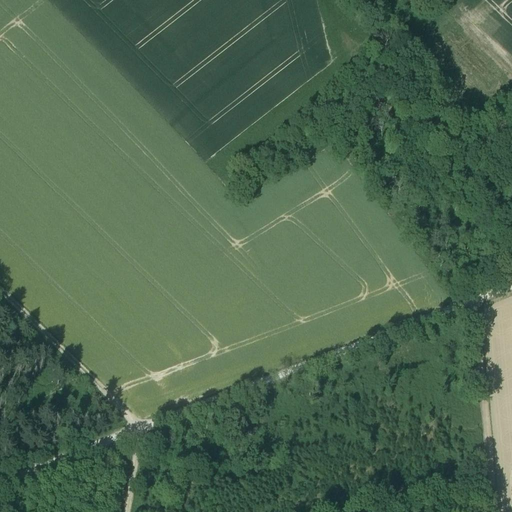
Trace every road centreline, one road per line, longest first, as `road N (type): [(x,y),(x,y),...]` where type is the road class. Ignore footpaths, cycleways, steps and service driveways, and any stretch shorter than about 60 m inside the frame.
road 1 (unclassified): [(145,429),(511,291)]
road 2 (track): [(475,306),(494,511)]
road 3 (track): [(0,288),(145,429)]
road 4 (track): [(0,485),(145,429)]
